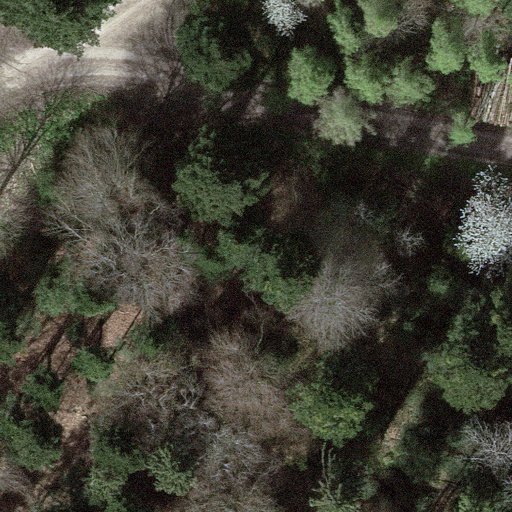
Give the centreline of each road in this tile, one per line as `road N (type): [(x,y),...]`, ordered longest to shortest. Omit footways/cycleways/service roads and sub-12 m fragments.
road 1 (track): [(511,162),(74,53)]
road 2 (track): [(0,84),(20,68),(74,53),(135,0)]
